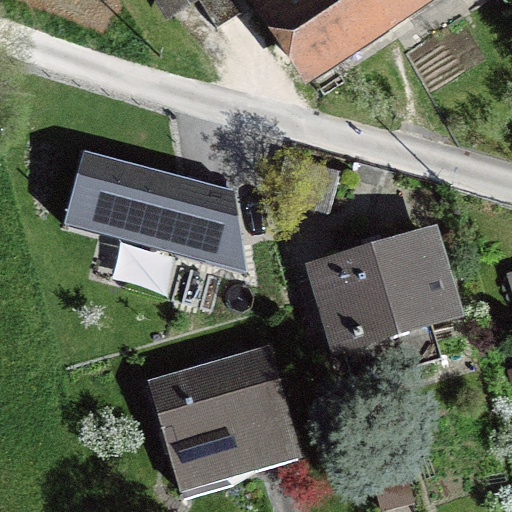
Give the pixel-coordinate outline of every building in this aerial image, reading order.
[(152,0),(167,22),(200,2),(202,0),(152,0)] [(234,0),(202,0),(200,2),(217,29),(243,13),(234,0)] [(443,0),(245,0),(306,91),(443,0)] [(235,195),(84,154),(64,229),(246,276),(235,195)] [(438,229),(305,267),(332,362),(344,359),(353,391),(444,365),(435,332),(465,324),(438,229)] [(147,384),(183,504),(234,489),(232,483),(303,463),(269,348),(147,384)] [(397,455),(365,463),(378,511),(386,511),(411,506),(397,455)] [(508,484),(505,473),(486,477),(488,488),(508,484)]
